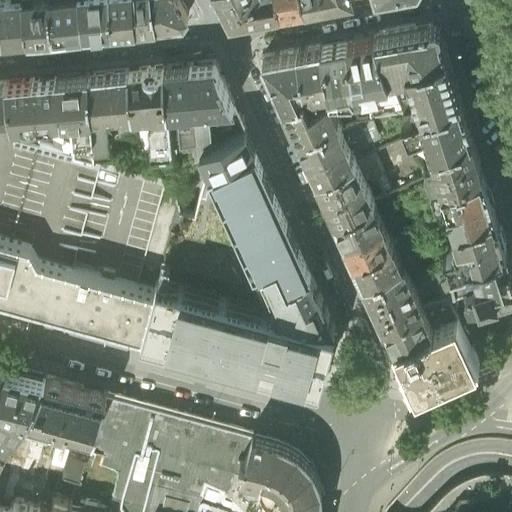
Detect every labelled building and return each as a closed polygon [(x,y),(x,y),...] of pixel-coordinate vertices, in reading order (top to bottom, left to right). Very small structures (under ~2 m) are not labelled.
[(29,33),(24,0),(0,0),(0,17),(2,36),(29,33)] [(24,0),(29,33),(54,30),(50,0),(24,0)] [(83,27),(79,0),(50,0),(54,30),(83,27)] [(79,0),(83,27),(112,25),(110,0),(79,0)] [(134,0),(110,0),(112,25),(136,22),(134,0)] [(134,0),(136,22),(157,20),(153,0),(134,0)] [(153,0),(157,20),(185,18),(189,10),(183,0),(153,0)] [(223,0),(231,13),(254,10),(281,5),(279,0),(223,0)] [(430,23),(374,33),(389,73),(407,68),(409,67),(408,62),(446,51),(439,29),(430,23)] [(374,33),(347,38),(355,79),(361,78),(363,86),(376,83),(392,80),(389,73),(374,33)] [(322,43),(330,86),(355,81),(355,79),(347,38),(322,43)] [(322,43),(298,47),(306,89),(306,90),(308,89),(330,86),(322,43)] [(298,47),(262,54),(283,100),(306,89),(298,47)] [(409,67),(407,68),(416,95),(412,96),(412,98),(400,102),(404,113),(459,95),(446,51),(408,62),(409,67)] [(215,59),(190,61),(194,106),(196,137),(197,149),(202,147),(214,141),(210,110),(207,109),(207,104),(234,101),(215,59)] [(190,61),(165,64),(169,107),(170,107),(173,140),(182,139),(196,137),(194,106),(190,61)] [(165,64),(129,67),(133,108),(155,106),(160,108),(160,113),(156,114),(150,121),(153,149),(173,148),(173,140),(170,107),(169,107),(165,64)] [(129,67),(88,71),(92,111),(95,146),(109,144),(107,120),(103,117),(103,112),(122,109),(133,108),(129,67)] [(88,71),(57,74),(61,114),(70,114),(92,111),(88,71)] [(57,74),(32,77),(38,117),(61,114),(57,74)] [(12,119),(38,117),(32,77),(6,79),(11,108),(12,119)] [(0,108),(11,108),(6,79),(0,79),(0,108)] [(392,80),(376,83),(380,101),(399,98),(392,80)] [(306,89),(283,100),(298,132),(337,114),(338,114),(329,94),(309,103),(306,90),(306,89)] [(459,95),(404,113),(410,128),(425,123),(431,144),(471,133),(459,95)] [(234,101),(207,104),(207,109),(210,110),(214,141),(245,126),(234,101)] [(145,279),(156,282),(159,273),(172,226),(178,200),(174,175),(73,148),(64,145),(40,139),(15,132),(12,119),(11,108),(0,108),(0,227),(32,235),(40,249),(145,279)] [(133,108),(122,109),(123,114),(118,121),(119,135),(135,133),(133,108)] [(38,117),(12,119),(15,132),(40,139),(39,132),(62,130),(64,145),(73,148),(70,114),(61,114),(38,117)] [(298,132),(307,153),(363,128),(358,118),(342,125),(337,114),(298,132)] [(372,115),(358,118),(363,128),(368,139),(380,133),(372,115)] [(255,147),(245,126),(214,141),(202,147),(212,167),(255,147)] [(363,128),(307,153),(317,173),(356,156),(351,146),(368,139),(363,128)] [(471,133),(431,144),(437,166),(425,169),(431,186),(482,171),(471,133)] [(273,303),(335,321),(255,147),(212,167),(217,178),(222,175),(254,244),(276,294),(273,303)] [(336,214),(374,197),(356,156),(317,173),(336,214)] [(482,171),(431,186),(434,195),(436,202),(448,199),(454,221),(494,209),(482,171)] [(345,235),(384,218),(374,197),(336,214),(345,235)] [(494,209),(454,221),(461,242),(448,246),(453,263),(505,247),(494,209)] [(384,218),(389,228),(404,221),(400,211),(384,218)] [(355,255),(394,238),(389,228),(384,218),(345,235),(355,255)] [(172,226),(159,273),(273,303),(276,294),(254,244),(181,225),(172,226)] [(0,286),(134,324),(144,326),(156,282),(145,279),(40,249),(32,235),(0,227),(0,286)] [(364,276),(403,258),(394,238),(355,255),(364,276)] [(511,298),(511,268),(505,247),(453,263),(456,279),(468,276),(471,285),(457,288),(457,297),(476,298),(497,291),(500,302),(511,298)] [(384,320),(423,303),(403,258),(364,276),(384,320)] [(335,321),(273,303),(159,273),(156,282),(144,326),(320,375),(335,321)] [(384,320),(416,389),(480,360),(471,342),(460,316),(448,292),(423,303),(384,320)] [(474,310),(460,316),(471,342),(486,335),(474,310)] [(46,375),(7,364),(0,377),(0,430),(15,438),(18,432),(26,415),(46,375)] [(106,391),(46,375),(26,415),(92,434),(106,391)] [(150,511),(159,480),(202,492),(206,481),(225,490),(242,473),(253,431),(161,406),(106,391),(92,434),(88,446),(101,450),(98,462),(116,469),(110,505),(109,511),(150,511)] [(88,446),(92,434),(26,415),(18,432),(31,436),(56,444),(51,461),(80,471),(88,446)] [(0,467),(15,438),(0,430),(0,467)] [(250,511),(320,511),(321,508),(322,503),(322,498),(322,492),(321,486),(319,477),(316,471),(313,465),(305,454),(298,448),(293,444),(287,441),(278,438),(253,431),(242,473),(225,490),(250,511)] [(195,511),(202,492),(159,480),(150,511),(195,511)] [(195,511),(249,511),(250,511),(225,490),(206,481),(202,492),(195,511)] [(49,509),(40,506),(39,511),(67,511),(68,509),(69,505),(53,498),(49,509)] [(12,511),(39,511),(40,506),(15,501),(14,506),(12,511)] [(0,503),(0,511),(12,511),(14,506),(0,503)]
